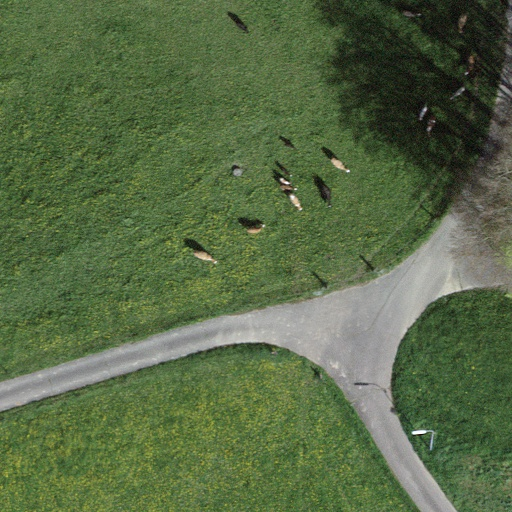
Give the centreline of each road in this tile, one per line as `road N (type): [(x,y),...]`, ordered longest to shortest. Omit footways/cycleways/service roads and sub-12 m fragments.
road 1 (unclassified): [(351,329),(243,327),(201,335),(0,398)]
road 2 (unclassified): [(511,91),(475,203),(416,277),(351,329)]
road 3 (residential): [(438,511),(380,418),(351,329)]
